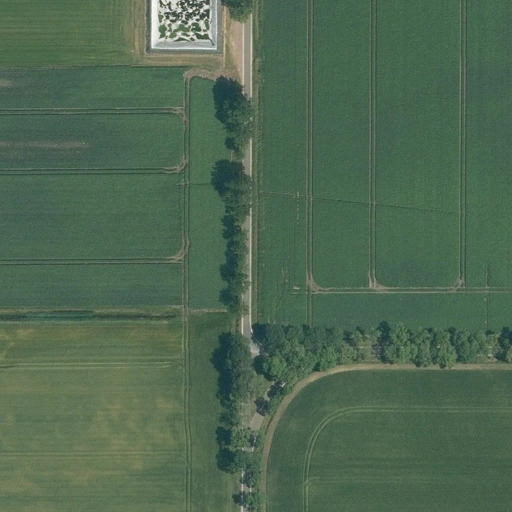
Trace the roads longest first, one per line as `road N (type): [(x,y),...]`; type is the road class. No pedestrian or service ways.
road 1 (unclassified): [(246,351),(247,0)]
road 2 (unclassified): [(511,353),(333,352)]
road 3 (unclassified): [(333,352),(289,373),(246,439)]
